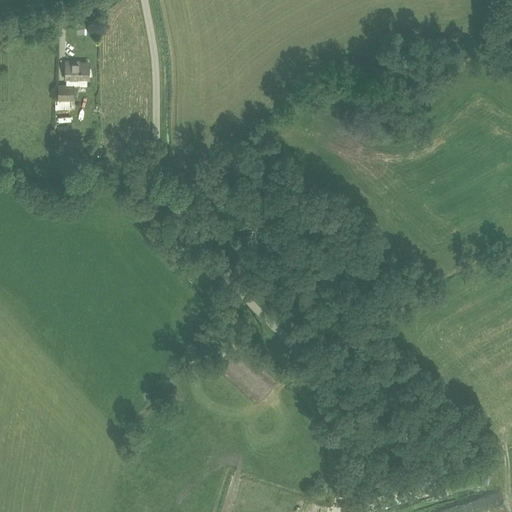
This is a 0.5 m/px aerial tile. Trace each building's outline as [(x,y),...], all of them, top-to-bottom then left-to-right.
[(88,79),(88,62),(79,62),(79,61),(66,61),(66,79),(66,84),(74,84),(74,85),(86,85),(86,79),(88,79)] [(73,101),(74,84),(58,84),(58,100),(58,101),(72,101),(73,101)] [(58,101),(58,100),(55,100),(55,109),(71,109),(72,101),(58,101)] [(301,511),(302,510),(265,499),(264,503),(270,505),(267,511),(301,511)] [(241,503),(238,511),(261,511),(263,510),(241,503)]
